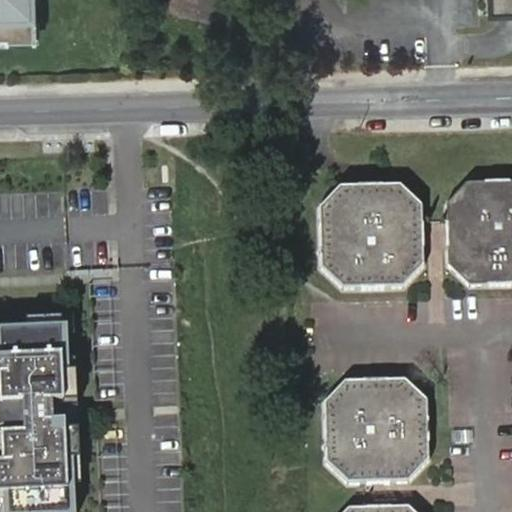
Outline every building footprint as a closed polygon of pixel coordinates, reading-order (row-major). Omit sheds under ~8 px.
[(33,0),(0,0),(0,38),(34,37),(33,0)] [(511,0),(488,0),(489,13),(511,12),(511,0)] [(511,183),(468,185),(447,210),(449,265),(470,287),(511,285),(511,183)] [(400,188),(339,189),(319,214),(320,270),(341,291),(403,290),(425,269),(422,208),(400,188)] [(73,511),(65,328),(0,331),(0,511),(73,511)] [(406,381),(345,383),(325,407),(326,463),(347,485),(409,483),(431,462),(428,402),(406,381)]
